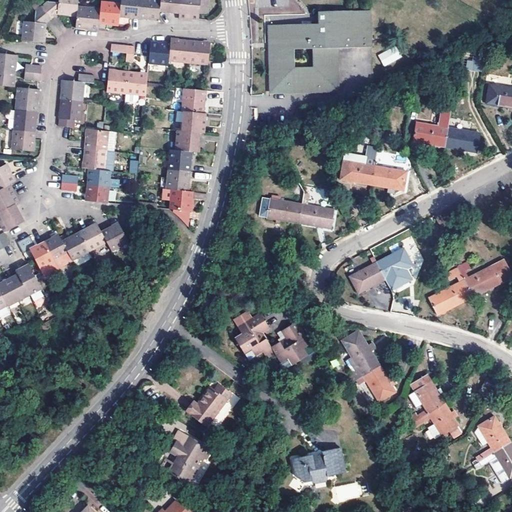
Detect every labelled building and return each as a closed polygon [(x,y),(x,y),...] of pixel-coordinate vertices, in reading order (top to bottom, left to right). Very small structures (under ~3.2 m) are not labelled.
[(56,13),(77,15),(77,6),(78,0),(57,0),(58,2),(46,1),(41,5),(51,17),(56,13)] [(119,16),(139,18),(140,0),(121,0),(121,4),(119,16)] [(140,0),(139,18),(151,20),(159,21),(160,11),(161,0),(140,0)] [(170,12),(179,13),(180,0),(161,0),(160,11),(170,12)] [(189,18),(199,19),(200,13),(207,14),(208,0),(180,0),(179,13),(179,17),(189,18)] [(101,2),(101,9),(99,23),(118,25),(119,16),(121,4),(101,2)] [(45,22),(51,17),(41,5),(35,10),(34,21),(24,20),(22,40),(43,42),(45,22)] [(98,30),(99,23),(101,9),(77,6),(77,15),(75,28),(87,29),(98,30)] [(371,48),(373,48),(372,10),(318,12),(318,25),(267,26),(269,94),(340,93),(339,49),(371,48)] [(171,39),(171,43),(169,60),(189,62),(191,41),(175,39),(171,39)] [(169,60),(171,43),(167,43),(151,41),(149,63),(169,65),(169,60)] [(207,43),(191,41),(189,62),(209,64),(211,43),(207,43)] [(110,52),(126,54),(127,46),(111,44),(110,52)] [(483,61),(486,44),(476,49),(474,59),(483,61)] [(378,54),(383,66),(402,58),(396,45),(378,54)] [(133,63),(135,47),(127,46),(126,54),(126,62),(133,63)] [(0,69),(15,71),(17,55),(0,53),(0,69)] [(467,60),(467,69),(479,69),(479,60),(467,60)] [(41,66),(25,64),(23,72),(41,74),(41,66)] [(0,86),(14,87),(15,71),(0,69),(0,86)] [(112,71),(109,71),(106,93),(126,95),(128,73),(112,71)] [(23,79),(40,81),(41,74),(23,72),(23,79)] [(147,75),(128,73),(126,95),(145,97),(147,75)] [(78,81),(84,82),(94,83),(95,75),(79,74),(78,81)] [(82,101),(84,82),(78,81),(62,80),(62,84),(61,99),(82,101)] [(511,89),(490,86),(487,105),(511,109),(511,89)] [(16,88),(14,110),(37,112),(38,102),(39,90),(16,88)] [(184,88),(181,111),(185,111),(203,113),(206,91),(184,88)] [(401,94),(388,93),(386,106),(399,108),(401,94)] [(58,126),(74,128),(75,121),(80,121),(82,101),(61,99),(59,115),(58,126)] [(12,130),(35,132),(36,122),(37,112),(14,110),(12,130)] [(182,131),(202,133),(204,133),(206,118),(206,113),(203,113),(185,111),(182,131)] [(442,111),(439,128),(416,124),(413,143),(444,148),(448,129),(449,122),(451,113),(442,111)] [(85,148),(106,150),(108,131),(87,129),(85,148)] [(477,154),(480,134),(452,130),(448,129),(444,148),(463,151),(462,156),(467,156),(467,152),(477,154)] [(35,132),(12,130),(10,150),(33,152),(35,132)] [(115,132),(108,131),(106,150),(114,151),(115,132)] [(179,151),(193,152),(200,153),(200,147),(202,133),(182,131),(181,131),(179,151)] [(83,168),(89,168),(105,170),(106,150),(85,148),(83,168)] [(170,169),(191,171),(192,156),(193,152),(179,151),(172,150),(170,169)] [(379,169),(382,151),(377,151),(376,162),(375,167),(372,187),(404,192),(407,173),(379,169)] [(130,160),(129,172),(137,173),(138,161),(130,160)] [(341,181),(372,187),(375,167),(372,167),(344,162),(341,181)] [(0,188),(8,185),(14,182),(5,163),(0,165),(0,188)] [(87,184),(109,186),(110,170),(105,170),(89,168),(87,184)] [(167,189),(172,190),(189,191),(189,188),(191,171),(170,169),(169,179),(167,189)] [(62,182),(77,184),(78,176),(62,174),(62,182)] [(77,191),(77,184),(62,182),(61,190),(77,191)] [(86,201),(108,203),(108,195),(109,186),(87,184),(86,201)] [(0,211),(14,204),(17,203),(10,188),(8,185),(0,188),(0,211)] [(163,199),(171,200),(172,190),(167,189),(164,189),(163,199)] [(190,211),(192,212),(194,192),(189,191),(172,190),(171,200),(170,209),(174,210),(190,211)] [(108,195),(108,203),(118,204),(118,196),(108,195)] [(277,221),(298,225),(302,205),(298,205),(262,199),(259,218),(277,221)] [(0,225),(3,232),(23,222),(16,208),(14,204),(0,211),(0,225)] [(334,211),(305,206),(302,205),(298,225),(331,230),(334,211)] [(190,211),(174,210),(174,212),(180,217),(185,222),(188,227),(190,211)] [(448,212),(435,218),(441,230),(454,223),(448,212)] [(101,232),(107,243),(111,251),(129,242),(119,223),(114,226),(101,232)] [(92,226),(80,233),(90,252),(107,243),(101,232),(97,224),(92,226)] [(0,233),(0,241),(3,247),(9,244),(3,232),(0,233)] [(62,242),(72,261),(90,252),(80,233),(68,239),(62,242)] [(17,241),(21,251),(34,245),(30,235),(17,241)] [(54,238),(44,243),(58,269),(72,261),(62,242),(59,235),(54,238)] [(44,275),(58,269),(44,243),(36,247),(31,250),(44,275)] [(403,251),(380,263),(377,264),(385,281),(411,268),(403,251)] [(469,264),(458,270),(472,298),(511,278),(504,261),(470,279),(467,273),(472,270),(469,264)] [(17,273),(29,294),(41,288),(28,263),(22,267),(16,270),(17,273)] [(358,295),(385,281),(377,264),(374,266),(350,278),(358,295)] [(437,316),(472,298),(458,270),(447,275),(450,282),(458,278),(460,283),(428,299),(437,316)] [(7,278),(18,300),(29,294),(17,273),(7,278)] [(3,280),(0,282),(0,290),(7,305),(8,305),(18,300),(7,278),(3,280)] [(275,353),(271,347),(263,334),(270,329),(261,313),(237,327),(242,334),(234,339),(236,342),(235,346),(239,346),(243,353),(250,349),(254,356),(261,352),(265,359),(275,353)] [(287,359),(291,366),(307,357),(303,349),(310,345),(296,323),(280,332),(284,339),(271,347),(275,353),(280,363),(287,359)] [(368,347),(360,334),(342,343),(358,370),(351,374),(351,377),(355,383),(358,381),(363,378),(380,368),(371,353),(375,351),(372,345),(368,347)] [(250,349),(243,353),(247,360),(254,356),(250,349)] [(287,359),(280,363),(279,364),(283,371),(291,366),(287,359)] [(388,381),(380,368),(363,378),(365,381),(379,404),(396,394),(392,388),(396,385),(393,381),(392,379),(388,381)] [(412,425),(422,418),(444,406),(439,396),(441,395),(437,390),(435,391),(426,376),(410,385),(414,392),(408,397),(414,408),(421,404),(424,411),(410,420),(412,425)] [(480,394),(486,399),(496,385),(489,380),(480,394)] [(189,413),(206,426),(231,394),(219,385),(214,392),(210,389),(197,405),(196,404),(189,413)] [(503,390),(496,385),(486,399),(493,404),(503,390)] [(189,413),(196,404),(193,401),(186,411),(189,413)] [(457,427),(444,406),(423,418),(435,440),(449,432),(456,428),(457,427)] [(511,444),(495,419),(479,428),(480,430),(475,434),(483,447),(489,444),(492,450),(477,459),(480,463),(511,444)] [(391,430),(394,435),(404,429),(401,425),(391,430)] [(460,434),(456,428),(449,432),(453,439),(460,434)] [(173,441),(175,442),(178,444),(176,447),(172,453),(169,451),(165,457),(175,463),(169,472),(189,483),(203,459),(206,460),(211,450),(179,431),(173,441)] [(175,442),(169,451),(172,453),(176,447),(178,444),(175,442)] [(511,479),(511,446),(511,444),(480,463),(482,468),(490,464),(503,485),(511,479)] [(299,462),(294,463),(297,478),(305,483),(311,482),(327,480),(328,480),(328,477),(346,474),(342,449),(326,452),(324,456),(323,456),(320,456),(317,457),(314,456),(298,459),(299,462)] [(160,467),(169,472),(175,463),(165,457),(160,467)] [(476,495),(483,507),(495,499),(488,487),(476,495)] [(175,510),(181,504),(177,501),(172,506),(175,510)]
